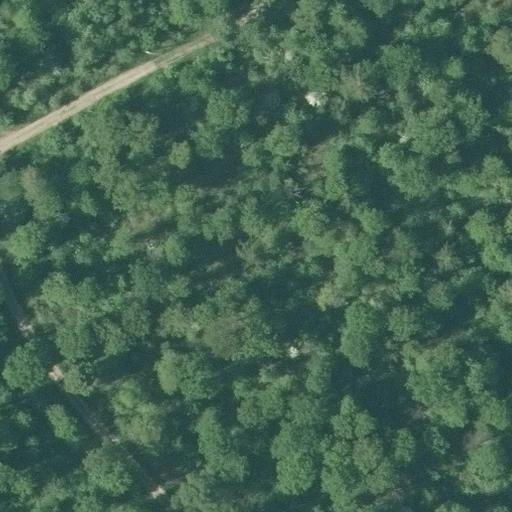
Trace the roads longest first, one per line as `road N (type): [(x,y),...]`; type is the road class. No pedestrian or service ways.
road 1 (track): [(0,143),(228,28),(265,0)]
road 2 (track): [(0,288),(53,376),(170,511)]
